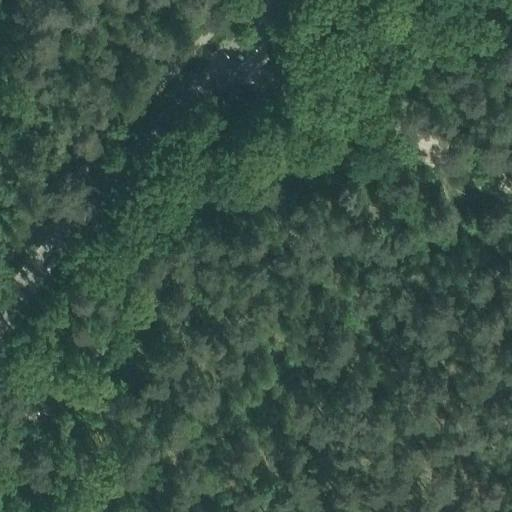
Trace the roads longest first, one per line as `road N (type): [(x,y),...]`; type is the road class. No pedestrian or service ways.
road 1 (secondary): [(0,341),(295,0)]
road 2 (track): [(326,511),(485,165)]
road 3 (track): [(511,177),(242,60)]
road 4 (unknown): [(159,32),(77,147),(0,84)]
